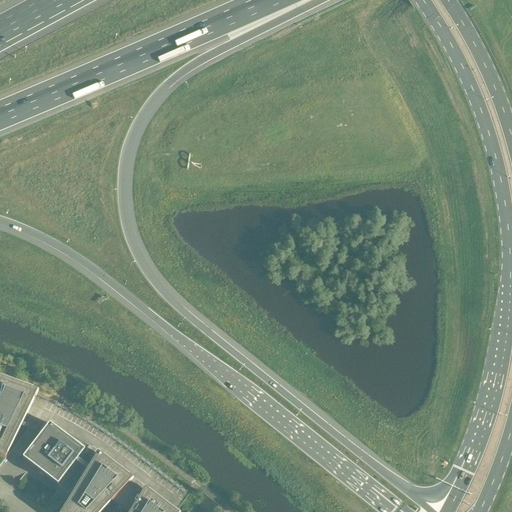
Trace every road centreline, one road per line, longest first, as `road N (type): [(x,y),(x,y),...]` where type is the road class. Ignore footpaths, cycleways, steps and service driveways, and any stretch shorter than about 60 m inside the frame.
road 1 (motorway): [(431,511),(171,301),(138,259),(125,222),(127,146),(154,98),(196,62),(301,0)]
road 2 (primary): [(422,0),(486,127),(509,251),(499,375),(447,511)]
road 3 (motorway): [(0,220),(89,266),(395,511)]
road 4 (motorway): [(0,115),(269,0)]
road 5 (primary): [(511,139),(446,0)]
